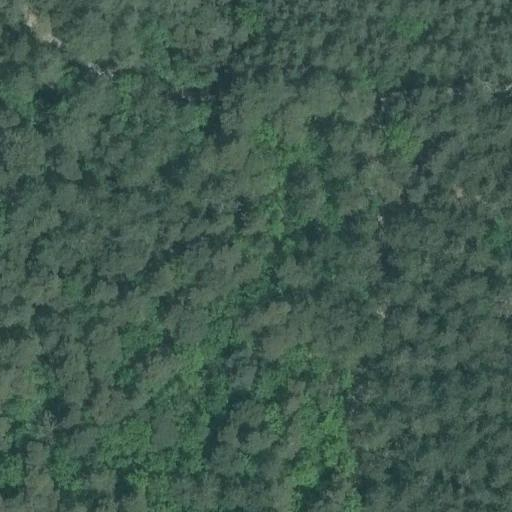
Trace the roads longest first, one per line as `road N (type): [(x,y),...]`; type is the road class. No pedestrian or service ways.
road 1 (unknown): [(205,511),(226,496),(437,434),(485,422),(511,433)]
road 2 (unknown): [(0,445),(33,497),(100,511)]
